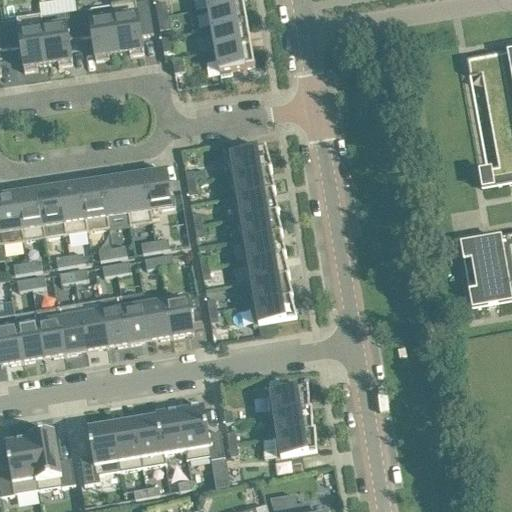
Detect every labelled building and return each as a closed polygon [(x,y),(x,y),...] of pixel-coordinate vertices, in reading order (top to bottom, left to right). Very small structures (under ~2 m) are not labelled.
[(207,0),(209,12),(244,5),(243,0),(207,0)] [(136,3),(111,7),(112,10),(120,56),(130,55),(131,59),(144,57),(141,32),(153,30),(149,4),(137,6),(136,3)] [(213,33),(248,27),(244,5),(209,12),(213,33)] [(158,21),(169,19),(166,6),(156,7),(158,21)] [(112,10),(77,15),(81,41),(92,40),(96,65),(110,63),(109,58),(120,56),(112,10)] [(81,41),(77,15),(41,20),(48,67),(59,66),(59,70),(73,68),(69,43),(81,41)] [(17,24),(10,25),(6,26),(10,52),(21,50),(25,75),(39,73),(38,69),(48,67),(41,20),(41,18),(17,21),(17,24)] [(161,34),(171,33),(169,19),(158,21),(161,34)] [(0,79),(2,79),(0,65),(0,53),(10,52),(6,26),(0,26),(0,79)] [(217,54),(252,48),(248,27),(213,33),(217,54)] [(172,40),(162,42),(165,56),(175,54),(172,40)] [(221,79),(232,77),(232,74),(255,70),(252,48),(217,54),(220,76),(221,76),(221,79)] [(480,175),(484,192),(510,187),(511,186),(511,55),(468,64),(471,80),(482,78),(499,171),(480,175)] [(183,62),(173,63),(175,78),(186,76),(183,62)] [(232,179),(229,180),(229,181),(273,173),(267,152),(231,158),(225,159),(225,160),(227,160),(232,179)] [(236,201),(232,201),(232,202),(276,195),(271,175),(273,174),(273,173),(229,181),(229,182),(230,181),(236,201)] [(186,176),(188,188),(196,186),(194,174),(186,176)] [(174,199),(171,200),(167,175),(145,178),(151,214),(173,211),(176,210),(174,199)] [(151,214),(145,178),(124,181),(124,183),(129,218),(130,230),(153,226),(151,214)] [(103,185),(108,221),(129,218),(124,183),(124,181),(114,183),(103,185)] [(87,224),(89,236),(110,233),(108,221),(103,185),(81,188),(82,190),(87,224)] [(196,186),(188,188),(190,199),(198,198),(196,186)] [(87,224),(82,190),(81,188),(60,191),(60,193),(65,227),(66,239),(89,236),(87,224)] [(38,194),(44,231),(45,231),(65,227),(60,193),(60,191),(50,192),(38,194)] [(45,231),(44,231),(38,194),(17,197),(17,200),(23,234),(24,246),(46,242),(45,233),(45,231)] [(239,222),(236,223),(280,216),(274,196),(276,195),(232,202),(233,203),(234,203),(239,222)] [(0,228),(1,237),(3,249),(24,246),(23,234),(17,200),(17,197),(8,199),(0,200),(0,228)] [(243,243),(239,244),(240,245),(283,237),(278,217),(280,217),(280,216),(236,223),(236,224),(238,224),(243,243)] [(193,218),(195,230),(203,229),(201,217),(193,218)] [(203,229),(195,230),(197,242),(205,241),(203,229)] [(246,265),(243,265),(243,266),(287,259),(281,239),(284,238),(283,237),(240,245),(240,246),(241,245),(246,265)] [(479,294),(471,295),(474,312),(511,305),(511,238),(462,248),(465,264),(473,263),(479,294)] [(169,243),(156,245),(158,255),(171,253),(169,243)] [(158,255),(156,245),(143,247),(145,258),(158,255)] [(126,250),(113,252),(115,263),(128,260),(126,250)] [(115,263),(113,252),(99,255),(101,265),(115,263)] [(84,257),(70,259),(72,270),(86,268),(84,257)] [(72,270),(70,259),(57,262),(58,272),(72,270)] [(173,259),(159,261),(161,272),(174,269),(173,259)] [(250,286),(247,286),(247,287),(291,280),(285,260),(287,259),(243,266),(243,267),(245,267),(250,286)] [(200,261),(202,273),(210,271),(208,260),(200,261)] [(161,272),(159,261),(146,264),(147,274),(161,272)] [(41,264),(28,267),(29,277),(43,275),(41,264)] [(130,266),(117,268),(118,279),(132,277),(130,266)] [(29,277),(28,267),(14,269),(16,279),(29,277)] [(118,279),(117,268),(103,271),(105,281),(118,279)] [(210,271),(202,273),(204,285),(212,283),(210,271)] [(87,273),(74,276),(76,286),(89,284),(87,273)] [(76,286),(74,276),(60,278),(62,288),(76,286)] [(45,280),(31,283),(33,293),(47,291),(45,280)] [(254,307),(250,308),(250,309),(294,301),(289,281),(291,281),(291,280),(247,287),(247,288),(248,288),(254,307)] [(33,293),(31,283),(18,285),(20,295),(33,293)] [(122,301),(130,349),(151,345),(145,309),(146,309),(144,297),(122,301)] [(101,304),(109,352),(130,349),(122,301),(101,304)] [(191,313),(195,312),(193,301),(167,305),(173,341),(195,338),(191,313)] [(294,302),(294,301),(250,309),(252,309),(257,328),(254,329),(254,331),(298,324),(292,303),(294,302)] [(207,304),(209,315),(217,314),(215,302),(207,304)] [(101,304),(79,308),(88,356),(109,352),(101,304)] [(151,345),(173,341),(167,305),(146,309),(145,309),(151,345)] [(66,359),(88,356),(79,308),(58,312),(60,323),(66,359)] [(217,314),(209,315),(211,327),(219,326),(217,314)] [(12,369),(24,366),(17,330),(18,330),(16,319),(0,321),(0,360),(1,368),(2,370),(12,369)] [(45,363),(66,359),(60,323),(39,327),(45,363)] [(24,366),(45,363),(39,327),(18,330),(17,330),(24,366)] [(270,419),(269,420),(269,421),(313,413),(311,413),(309,391),(265,398),(265,400),(269,399),(270,419)] [(205,410),(180,414),(188,464),(211,460),(212,464),(226,462),(221,436),(209,438),(205,410)] [(278,440),(272,441),(272,442),(316,434),(314,434),(313,413),(269,421),(275,420),(278,440)] [(188,464),(180,414),(157,417),(166,468),(167,468),(165,458),(186,455),(187,464),(188,464)] [(234,426),(232,414),(224,415),(226,427),(234,426)] [(157,421),(135,424),(143,472),(166,468),(157,417),(156,418),(157,421)] [(143,472),(135,424),(113,428),(121,475),(143,472)] [(121,475),(113,428),(88,432),(93,460),(81,462),(85,489),(101,487),(100,479),(121,475)] [(318,457),(316,434),(272,442),(273,443),(276,442),(277,462),(276,462),(276,464),(318,457)] [(30,439),(39,495),(58,491),(62,491),(62,492),(76,489),(72,463),(60,465),(55,435),(30,439)] [(228,437),(230,449),(237,448),(236,436),(228,437)] [(0,486),(2,501),(39,495),(30,439),(29,439),(30,442),(6,446),(11,474),(0,475),(0,486)] [(237,448),(230,449),(232,461),(239,459),(237,448)] [(229,483),(215,485),(216,492),(230,490),(229,483)] [(180,495),(193,493),(192,484),(179,487),(180,495)] [(147,492),(148,501),(161,499),(160,490),(147,492)] [(136,503),(148,501),(147,492),(134,495),(136,503)] [(310,511),(310,506),(297,509),(296,499),(270,503),(273,511),(310,511)]
